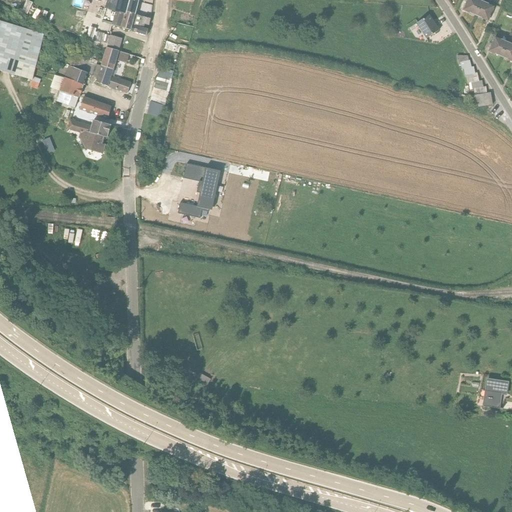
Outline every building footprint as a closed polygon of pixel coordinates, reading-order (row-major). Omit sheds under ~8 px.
[(132,0),(117,0),(114,10),(124,13),(126,13),(126,12),(135,15),(138,2),(132,0)] [(475,17),(482,1),(479,0),(467,0),(463,11),(469,13),(469,14),(475,17)] [(482,1),(475,17),(481,19),(488,22),(494,7),(488,5),(488,4),(482,1)] [(126,13),(124,13),(124,14),(115,12),(111,25),(131,31),(132,25),(135,15),(126,12),(126,13)] [(429,15),(416,23),(426,38),(439,30),(429,15)] [(0,21),(0,71),(32,80),(43,35),(0,21)] [(132,25),(131,31),(146,36),(147,29),(132,25)] [(100,35),(101,33),(102,31),(95,28),(95,30),(90,29),(85,40),(93,41),(94,33),(100,35)] [(93,41),(85,40),(84,46),(90,47),(90,49),(92,49),(88,56),(94,58),(95,55),(103,57),(106,47),(119,51),(122,39),(110,36),(101,33),(100,35),(94,33),(93,41)] [(500,58),(508,42),(501,39),(500,40),(495,38),(488,52),(495,55),(494,55),(500,58)] [(166,42),(164,49),(165,49),(167,49),(178,53),(180,47),(166,42)] [(511,44),(508,42),(500,58),(506,61),(507,60),(511,62),(511,44)] [(68,45),(66,51),(74,53),(76,47),(68,45)] [(106,47),(103,57),(100,66),(113,70),(116,60),(118,55),(119,51),(106,47)] [(118,55),(116,60),(126,64),(129,54),(119,51),(118,55)] [(87,73),(86,74),(92,76),(96,78),(100,66),(96,64),(97,61),(81,55),(80,59),(72,57),(69,66),(87,73)] [(474,96),(486,93),(485,87),(483,87),(481,81),(479,82),(477,74),(475,74),(473,67),(471,67),(469,61),(468,61),(467,57),(456,56),(460,69),(463,69),(465,75),(467,84),(471,83),(472,90),(473,90),(474,96)] [(64,78),(68,66),(61,63),(57,75),(64,78)] [(59,91),(78,98),(82,86),(86,74),(87,73),(69,66),(68,66),(64,78),(59,91)] [(100,66),(96,78),(95,82),(108,87),(113,70),(100,66)] [(159,67),(149,101),(164,106),(169,91),(166,90),(172,71),(159,67)] [(113,70),(108,87),(107,88),(126,94),(130,82),(114,77),(115,71),(113,70)] [(33,76),(32,80),(29,86),(37,88),(39,78),(33,76)] [(78,98),(59,91),(55,101),(68,106),(69,102),(75,105),(78,98)] [(486,93),(474,96),(469,97),(471,109),(492,105),(490,93),(486,93)] [(84,97),(80,111),(106,121),(111,107),(84,97)] [(70,119),(67,129),(79,133),(78,138),(84,149),(102,154),(105,145),(101,144),(103,137),(107,138),(111,125),(93,120),(91,125),(70,119)] [(50,136),(44,139),(48,151),(55,149),(50,136)] [(219,172),(208,169),(185,165),(182,178),(202,182),(197,206),(181,202),(179,210),(202,216),(203,208),(211,210),(219,172)] [(484,391),(481,406),(499,409),(501,395),(506,396),(508,382),(486,379),(484,391)] [(204,381),(201,385),(208,389),(210,386),(204,381)]
